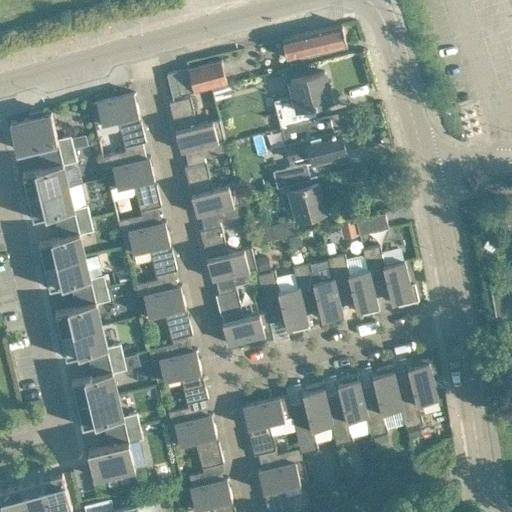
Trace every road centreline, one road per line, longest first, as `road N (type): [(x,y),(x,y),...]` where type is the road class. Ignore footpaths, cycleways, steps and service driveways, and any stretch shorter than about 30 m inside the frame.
road 1 (residential): [(218,371),(134,49)]
road 2 (residential): [(0,168),(63,429),(7,443)]
road 3 (residential): [(218,371),(463,316)]
road 4 (residential): [(495,511),(463,316)]
road 5 (residential): [(134,49),(315,0)]
road 6 (residential): [(463,316),(418,146)]
road 7 (residential): [(418,146),(378,0)]
road 8 (residential): [(254,511),(218,371)]
road 9 (residential): [(0,85),(134,49)]
